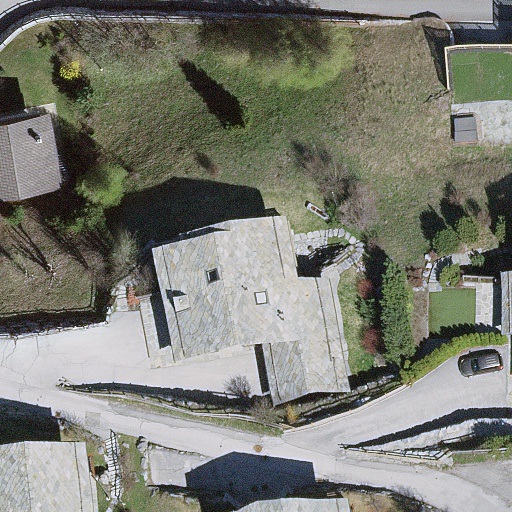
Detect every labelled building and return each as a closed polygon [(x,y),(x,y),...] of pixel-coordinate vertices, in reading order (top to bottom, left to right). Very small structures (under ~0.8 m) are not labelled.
[(511,66),(455,68),(457,155),(511,153),(511,66)] [(55,100),(0,104),(0,184),(62,179),(55,100)] [(292,233),(157,257),(177,375),(270,358),(280,416),(354,403),(334,292),(303,297),(292,233)] [(511,281),(495,281),(494,350),(511,350),(511,281)] [(99,511),(96,463),(0,469),(0,511),(99,511)]
